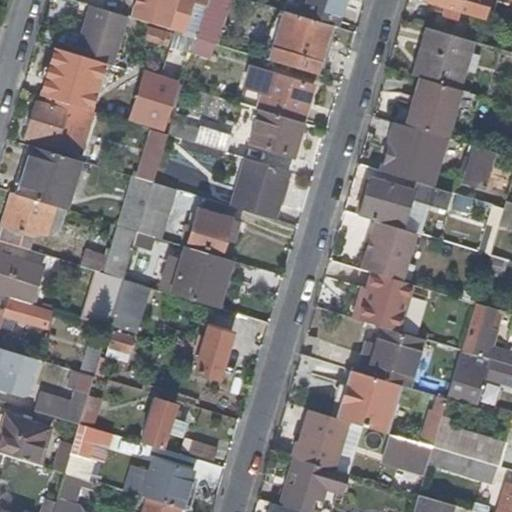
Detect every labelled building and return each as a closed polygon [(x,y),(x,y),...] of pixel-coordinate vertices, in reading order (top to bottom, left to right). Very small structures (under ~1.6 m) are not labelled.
[(72,0),(71,4),(89,9),(98,12),(101,0),(72,0)] [(204,0),(136,0),(130,21),(145,26),(170,34),(179,36),(190,2),(203,6),(204,0)] [(226,0),(204,0),(203,6),(192,40),(212,46),(226,0)] [(282,3),(280,13),(328,27),(335,29),(343,0),(305,0),(303,10),(282,3)] [(485,0),(422,0),(422,4),(479,21),(485,0)] [(98,12),(89,9),(74,56),(113,67),(127,21),(98,12)] [(328,27),(280,13),(264,62),(313,77),(328,27)] [(170,34),(145,26),(141,39),(167,47),(170,34)] [(414,79),(428,31),(420,29),(406,77),(414,79)] [(417,79),(457,91),(470,44),(428,31),(414,79),(417,79)] [(179,36),(170,34),(167,47),(188,54),(192,40),(179,36)] [(138,75),(123,118),(161,131),(175,90),(157,84),(158,81),(138,75)] [(266,76),(255,112),(300,126),(311,90),(266,76)] [(443,140),(457,91),(417,79),(403,129),(442,140),(443,140)] [(51,81),(45,102),(66,108),(70,109),(76,89),(51,81)] [(70,109),(66,108),(65,115),(34,106),(24,140),(57,150),(60,138),(70,141),(77,120),(84,122),(87,114),(70,109)] [(300,126),(255,112),(245,146),(289,160),(300,126)] [(84,122),(77,120),(70,141),(78,144),(84,122)] [(167,123),(163,137),(223,155),(229,138),(198,128),(197,132),(167,123)] [(430,180),(442,140),(403,129),(391,125),(380,165),(430,180)] [(87,141),(79,164),(96,169),(103,146),(87,141)] [(76,163),(28,148),(13,198),(61,213),(76,163)] [(491,168),(495,156),(474,149),(470,160),(462,157),(458,169),(466,172),(462,184),(484,191),(491,168)] [(511,174),(511,169),(511,160),(495,156),(491,168),(511,174)] [(284,174),(241,161),(227,210),(268,223),(284,174)] [(430,180),(380,165),(378,172),(412,182),(428,187),(430,180)] [(428,187),(412,182),(409,191),(368,178),(356,217),(372,222),(399,230),(408,200),(444,211),(449,193),(428,187)] [(133,234),(148,186),(130,180),(115,229),(133,234)] [(148,186),(133,234),(161,243),(175,194),(148,186)] [(488,205),(501,209),(503,201),(505,193),(490,188),(485,204),(488,205)] [(58,241),(67,239),(73,216),(61,213),(13,198),(10,197),(1,229),(31,237),(31,236),(44,239),(44,237),(58,241)] [(511,203),(503,201),(501,209),(495,228),(511,232),(511,203)] [(495,228),(501,209),(488,205),(483,224),(487,225),(495,228)] [(230,223),(197,212),(187,244),(221,254),(230,223)] [(399,230),(372,222),(357,270),(369,274),(397,282),(412,234),(399,230)] [(418,223),(415,235),(438,242),(442,231),(418,223)] [(486,257),(495,228),(487,225),(479,254),(486,257)] [(31,237),(1,229),(0,230),(0,245),(26,254),(31,237)] [(119,282),(133,234),(115,229),(107,256),(82,249),(76,269),(90,273),(119,282)] [(181,249),(166,297),(212,310),(226,262),(181,249)] [(39,271),(0,257),(0,293),(29,303),(39,271)] [(503,262),(486,257),(481,274),(497,279),(503,262)] [(119,282),(90,273),(75,322),(104,331),(108,318),(119,282)] [(397,282),(369,274),(361,304),(356,303),(351,321),(359,324),(396,335),(410,286),(397,282)] [(139,288),(119,282),(108,318),(142,328),(152,292),(139,288)] [(51,315),(0,299),(0,321),(1,319),(45,332),(51,315)] [(494,311),(477,306),(464,351),(481,356),(483,348),(494,311)] [(396,335),(359,324),(345,371),(350,372),(403,388),(404,389),(418,342),(396,335)] [(230,337),(205,330),(191,377),(215,385),(230,337)] [(115,334),(110,350),(132,356),(137,340),(115,334)] [(3,336),(0,345),(0,352),(16,357),(21,342),(3,336)] [(81,377),(90,379),(98,350),(84,346),(75,375),(81,377)] [(483,348),(481,356),(479,360),(493,364),(497,352),(483,348)] [(0,352),(0,394),(25,402),(37,363),(16,357),(0,352)] [(511,356),(497,352),(493,364),(511,369),(511,356)] [(479,360),(471,357),(468,366),(456,362),(446,396),(476,404),(483,380),(511,388),(511,369),(493,364),(479,360)] [(403,388),(350,372),(336,420),(347,424),(386,435),(388,436),(403,388)] [(84,400),(90,379),(81,377),(74,402),(38,391),(31,414),(75,428),(84,400)] [(84,400),(75,428),(93,433),(101,405),(84,400)] [(418,423),(412,443),(430,448),(437,426),(442,409),(431,405),(425,425),(418,423)] [(155,408),(143,448),(160,453),(172,413),(155,408)] [(336,420),(305,411),(295,443),(291,442),(286,458),(290,459),(333,472),(347,424),(336,420)] [(3,419),(0,429),(0,455),(37,467),(47,431),(3,419)] [(511,420),(507,419),(503,430),(511,432),(511,420)] [(437,426),(430,448),(453,455),(495,468),(501,446),(437,426)] [(388,436),(386,435),(379,459),(403,466),(401,472),(421,477),(430,448),(412,443),(388,436)] [(216,450),(190,442),(186,455),(212,463),(216,450)] [(51,471),(61,474),(70,446),(60,443),(51,471)] [(495,468),(453,455),(448,471),(490,484),(495,468)] [(333,472),(290,459),(276,506),(295,511),(319,511),(325,492),(336,496),(343,474),(333,472)] [(403,466),(379,459),(378,465),(401,472),(403,466)] [(143,499),(145,500),(180,510),(187,487),(191,473),(155,462),(143,499)] [(73,477),(61,474),(53,502),(50,511),(69,511),(63,510),(73,477)] [(187,487),(180,510),(181,511),(185,511),(187,511),(195,489),(187,487)] [(507,509),(506,511),(511,511),(511,489),(506,488),(500,507),(507,509)] [(449,511),(451,507),(415,497),(410,511),(449,511)] [(50,511),(53,502),(41,498),(36,511),(50,511)] [(180,510),(145,500),(141,511),(180,511),(181,511),(180,510)]
